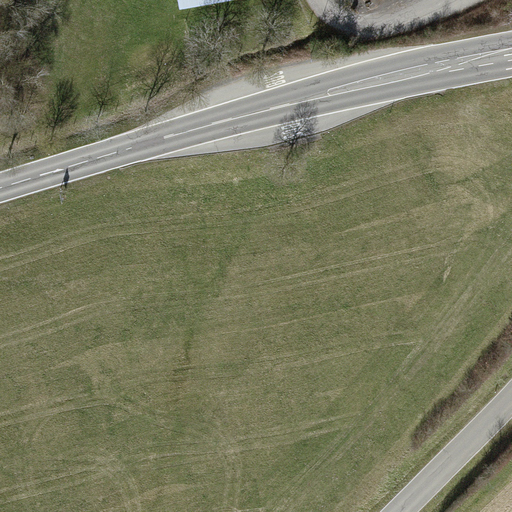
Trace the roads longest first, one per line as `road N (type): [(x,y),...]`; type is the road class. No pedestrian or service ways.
road 1 (secondary): [(0,186),(341,87),(511,52)]
road 2 (tertiary): [(511,399),(398,511)]
road 3 (unclassified): [(319,0),(354,24),(434,0)]
